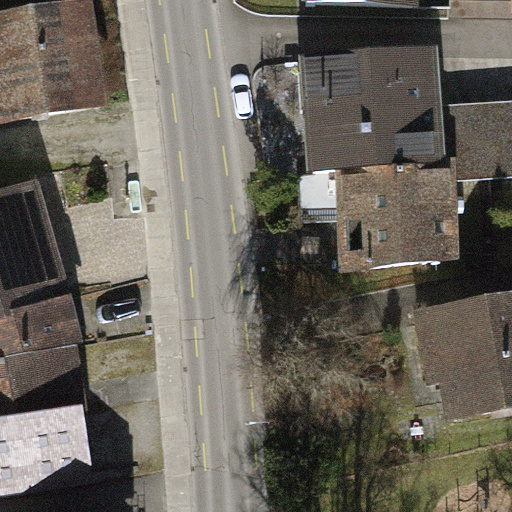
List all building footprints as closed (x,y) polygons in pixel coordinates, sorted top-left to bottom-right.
[(408,0),(295,0),(295,22),(408,25),(408,0)] [(511,0),(454,0),(455,9),(502,9),(502,22),(511,22),(511,0)] [(77,11),(0,25),(0,128),(96,111),(77,11)] [(434,55),(286,63),(293,187),(334,185),(339,280),(456,273),(449,188),(511,185),(511,106),(437,111),(434,55)] [(75,317),(28,196),(0,203),(0,495),(85,489),(75,317)] [(511,300),(415,319),(436,431),(511,417),(511,300)]
